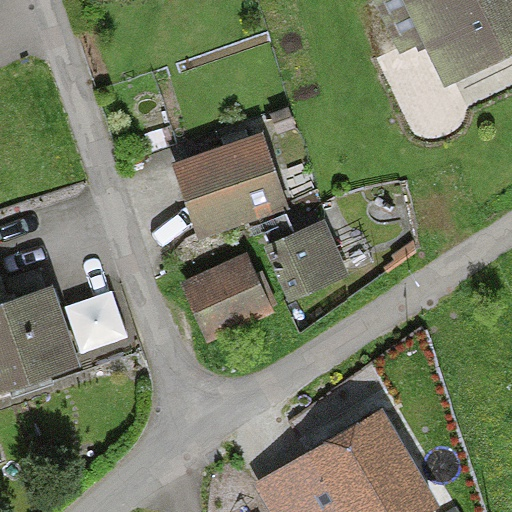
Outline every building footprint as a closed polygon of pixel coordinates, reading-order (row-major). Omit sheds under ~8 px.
[(511,0),(409,0),(441,66),(511,31),(511,0)] [(178,167),(201,233),(277,207),(254,141),(178,167)] [(264,252),(286,300),(337,277),(326,253),(308,261),(297,237),(264,252)] [(184,289),(205,336),(265,308),(244,262),(184,289)] [(0,289),(0,389),(67,367),(41,291),(5,304),(0,289)] [(419,511),(433,505),(382,416),(262,485),(277,511),(419,511)]
